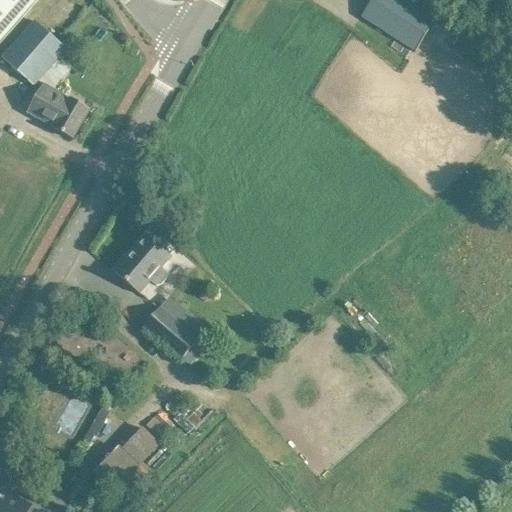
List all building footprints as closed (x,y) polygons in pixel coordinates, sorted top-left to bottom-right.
[(0,0),(0,43),(38,0),(0,0)] [(406,0),(372,0),(361,17),(416,51),(436,19),(406,0)] [(66,49),(35,22),(2,59),(33,86),(66,49)] [(90,111),(45,85),(35,102),(43,107),(37,118),(51,127),(73,140),(90,111)] [(125,259),(113,272),(140,295),(151,282),(156,287),(161,286),(167,280),(167,274),(162,270),(172,258),(170,256),(174,252),(163,243),(159,247),(146,236),(126,260),(125,259)] [(193,348),(198,342),(160,309),(144,328),(182,361),(193,348)] [(190,368),(201,355),(193,348),(182,361),(190,368)] [(126,504),(153,475),(142,465),(161,445),(142,428),(97,476),(126,504)] [(8,494),(3,503),(0,501),(0,511),(27,511),(30,507),(8,494)]
